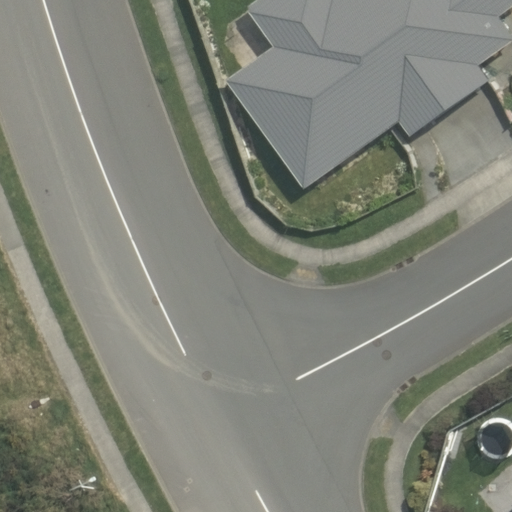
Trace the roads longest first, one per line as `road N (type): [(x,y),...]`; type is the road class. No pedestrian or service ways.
road 1 (tertiary): [(213,422),(141,266),(45,0)]
road 2 (residential): [(213,422),(511,258)]
